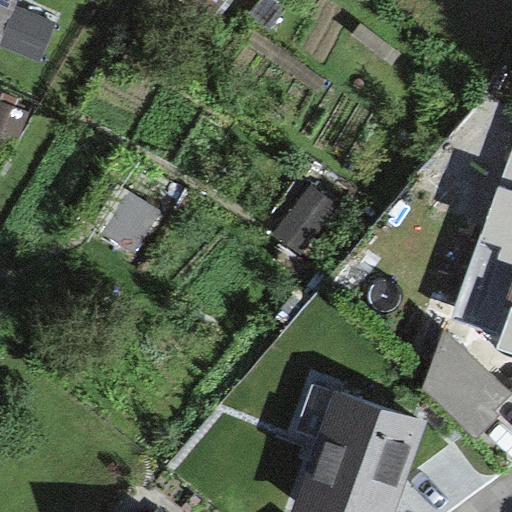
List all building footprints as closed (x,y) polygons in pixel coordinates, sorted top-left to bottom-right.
[(175,0),(213,28),(234,0),(175,0)] [(258,0),(249,12),(271,30),(291,5),(284,0),(258,0)] [(57,23),(17,6),(1,44),(41,61),(57,23)] [(320,95),(330,81),(256,29),(246,43),(320,95)] [(21,134),(30,108),(0,97),(0,126),(14,132),(21,134)] [(0,152),(14,132),(0,126),(0,152)] [(511,151),(499,188),(511,192),(511,151)] [(341,206),(312,185),(275,236),(303,257),(341,206)] [(100,231),(136,252),(161,209),(125,188),(100,231)] [(511,192),(499,188),(480,239),(502,247),(498,259),(511,263),(511,285),(505,307),(509,308),(499,338),(496,346),(511,352),(511,192)] [(502,247),(480,239),(451,322),(499,338),(509,308),(505,307),(511,285),(511,263),(498,259),(502,247)] [(511,391),(511,390),(445,325),(422,384),(476,435),(500,411),(496,406),(511,391)] [(428,421),(336,388),(292,511),(293,511),(395,511),(402,495),(428,421)]
